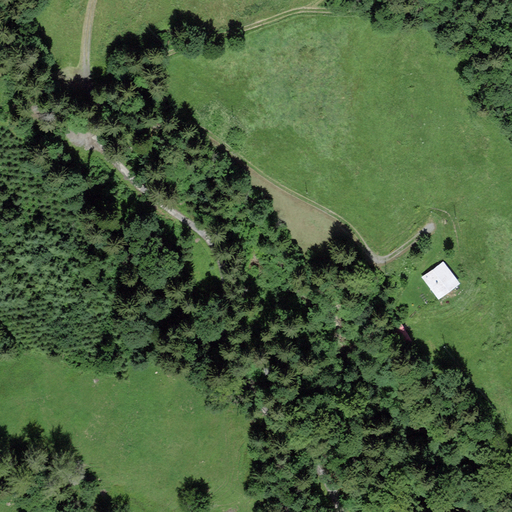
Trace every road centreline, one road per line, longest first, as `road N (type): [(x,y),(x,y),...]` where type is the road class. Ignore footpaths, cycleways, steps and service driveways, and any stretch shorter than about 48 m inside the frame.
road 1 (unclassified): [(9,74),(16,93),(212,243),(226,285),(223,359),(320,470),(340,511)]
road 2 (track): [(412,292),(441,239),(436,225),(377,261),(338,217),(206,132),(151,122),(103,97)]
road 3 (track): [(370,0),(297,9),(121,77),(103,97),(84,99),(88,144)]
